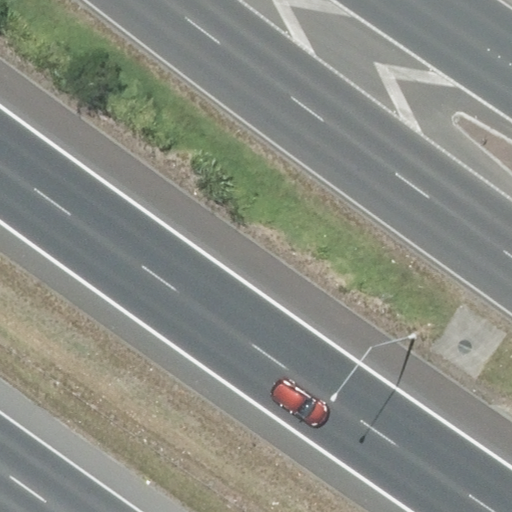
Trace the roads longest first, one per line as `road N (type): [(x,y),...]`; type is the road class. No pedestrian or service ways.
road 1 (motorway): [(0,170),(480,511)]
road 2 (motorway): [(176,0),(511,254)]
